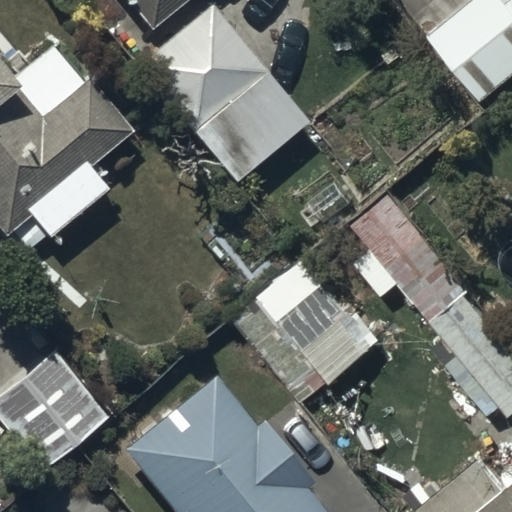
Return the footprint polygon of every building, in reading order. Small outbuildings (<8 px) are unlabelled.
[(121,0),(144,27),(175,0),(121,0)] [(511,0),(464,0),(426,32),(480,98),(511,71),(511,0)] [(301,119),(205,2),(130,62),(227,180),(301,119)] [(0,230),(4,228),(21,249),(39,234),(41,236),(100,187),(82,165),(130,126),(85,71),(76,79),(46,42),(3,76),(0,72),(0,230)] [(466,289),(389,191),(349,223),(369,247),(353,259),(381,294),(398,280),(442,335),(431,344),(487,414),(499,404),(507,414),(511,411),(511,412),(511,352),(463,291),(466,289)] [(0,383),(0,425),(33,469),(103,415),(50,346),(0,383)] [(207,371),(114,447),(167,511),(326,511),(304,485),(310,481),(259,419),(251,425),(207,371)] [(419,511),(511,511),(511,480),(505,487),(477,453),(413,505),(419,511)]
